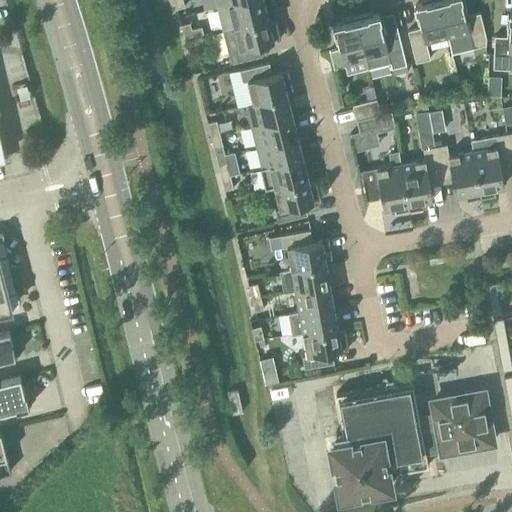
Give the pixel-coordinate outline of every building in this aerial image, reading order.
[(184,0),(174,0),(177,9),(186,6),(184,0)] [(222,28),(269,17),(264,0),(246,0),(216,7),(222,28)] [(427,41),(448,36),(439,0),(422,0),(423,2),(417,3),(418,6),(415,6),(418,20),(421,19),(423,26),(409,30),(416,62),(431,58),(427,41)] [(439,0),(448,36),(452,53),(474,47),(487,44),(487,37),(481,12),(466,16),(465,8),(467,8),(465,0),(439,0)] [(373,12),(357,16),(367,56),(370,68),(391,62),(392,68),(407,64),(399,32),(385,36),(383,28),(386,28),(382,15),(380,15),(379,13),(373,14),(373,12)] [(494,68),(509,68),(511,68),(511,12),(511,15),(508,15),(508,28),(510,28),(510,36),(495,35),(494,68)] [(349,61),(367,56),(357,16),(341,20),(341,22),(335,24),(336,26),(334,27),(337,40),(339,39),(341,47),(330,50),(335,68),(350,64),(349,61)] [(269,17),(222,28),(230,63),(268,53),(265,42),(281,38),(277,19),(270,21),(269,17)] [(190,22),(182,24),(185,37),(194,35),(204,32),(202,27),(193,30),(190,22)] [(254,102),(288,94),(287,89),(294,87),(289,69),(273,73),(270,62),(240,69),(243,81),(248,80),(254,102)] [(254,102),(246,104),(251,125),(259,123),(293,114),(288,94),(254,102)] [(357,119),(381,113),(377,98),(353,104),(357,119)] [(386,112),(381,113),(357,119),(360,131),(389,124),(386,112)] [(404,113),(404,130),(424,130),(424,113),(404,113)] [(259,123),(251,125),(256,146),(264,144),(298,135),(293,114),(259,123)] [(212,135),(220,133),(217,120),(208,122),(212,135)] [(212,135),(215,148),(224,146),(220,133),(212,135)] [(511,158),(507,133),(472,139),(473,149),(482,196),(496,194),(495,187),(505,185),(501,165),(511,162),(511,158)] [(264,144),(256,146),(262,167),(304,156),(298,135),(264,144)] [(482,196),(473,149),(449,154),(448,143),(436,145),(441,175),(452,173),(456,194),(466,192),(467,199),(482,196)] [(426,158),(402,162),(410,209),(424,207),(423,200),(433,198),(429,178),(441,175),(436,145),(424,148),(426,158)] [(262,167),(261,167),(266,188),(275,186),(309,177),(304,156),(262,167)] [(219,164),(222,177),(231,175),(228,162),(219,164)] [(396,212),(410,209),(402,162),(377,167),(385,206),(394,205),(396,212)] [(231,175),(222,177),(225,190),(234,188),(231,175)] [(309,177),(275,186),(280,208),(276,209),(279,221),(308,214),(305,202),(321,198),(317,180),(310,182),(309,177)] [(292,268),(327,262),(326,257),(333,256),(329,238),(313,241),(311,229),(281,234),(283,246),(288,245),(292,268)] [(0,312),(13,309),(0,255),(0,312)] [(330,283),(327,262),(292,268),(280,270),(284,292),(296,289),(330,283)] [(493,315),(502,313),(496,282),(487,283),(493,315)] [(252,298),(261,296),(258,283),(249,285),(252,298)] [(300,311),(334,304),(330,283),(296,289),(300,311)] [(261,296),(252,298),(256,311),(265,308),(261,296)] [(292,334),(303,332),(338,326),(334,304),(300,311),(289,313),(292,334)] [(511,368),(511,367),(507,341),(502,317),(494,319),(503,370),(511,368)] [(265,338),(263,331),(261,325),(252,327),(256,340),(265,338)] [(303,332),(308,355),(303,355),(305,368),(335,362),(333,351),(349,348),(346,329),(339,330),(338,326),(303,332)] [(0,412),(18,408),(26,395),(21,377),(0,382),(0,361),(16,357),(10,331),(0,333),(0,412)] [(278,381),(273,357),(260,360),(266,384),(278,381)] [(423,413),(420,414),(413,378),(336,393),(343,428),(344,428),(357,425),(360,438),(332,443),(341,494),(392,484),(387,460),(399,458),(401,470),(429,465),(426,451),(442,449),(437,421),(428,422),(424,420),(423,413)] [(243,411),(242,406),(240,394),(238,388),(228,390),(233,414),(243,411)] [(437,421),(442,449),(443,451),(494,441),(484,390),(433,399),(435,411),(423,413),(424,420),(428,422),(437,421)] [(0,431),(0,474),(12,472),(2,431),(0,431)]
